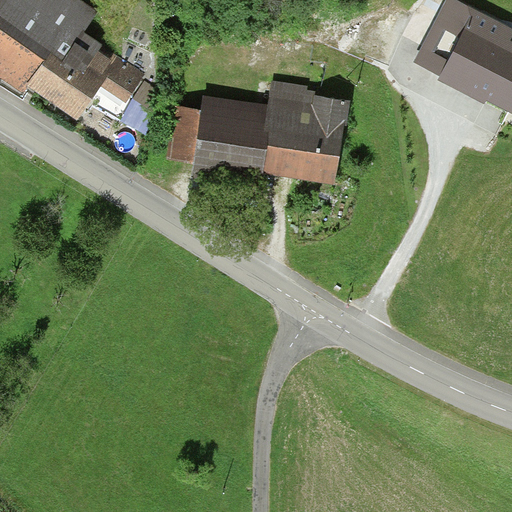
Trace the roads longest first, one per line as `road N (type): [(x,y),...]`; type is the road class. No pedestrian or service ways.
road 1 (tertiary): [(0,117),(313,310),(511,408)]
road 2 (track): [(258,511),(276,363),(313,310)]
